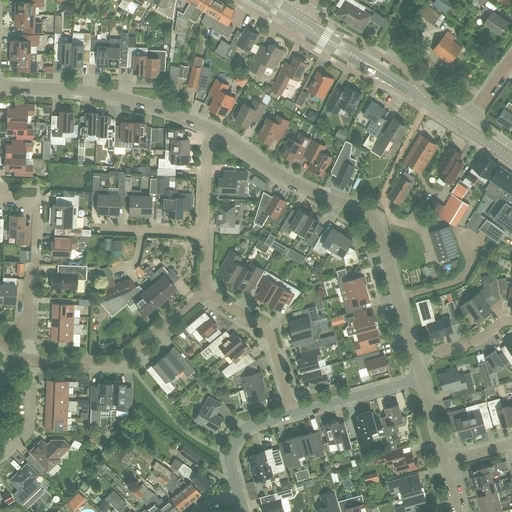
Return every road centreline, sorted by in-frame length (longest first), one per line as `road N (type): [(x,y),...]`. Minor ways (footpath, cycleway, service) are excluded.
road 1 (residential): [(398,299),(371,217),(301,188),(220,136)]
road 2 (residential): [(220,136),(174,113),(99,93),(0,86)]
road 3 (residential): [(32,363),(113,364),(205,290)]
road 4 (residential): [(19,361),(37,211),(0,192)]
road 5 (residential): [(292,415),(264,329),(205,290)]
road 6 (tertiary): [(421,100),(304,20)]
road 7 (tertiary): [(298,32),(421,100)]
road 8 (residential): [(292,415),(421,377)]
